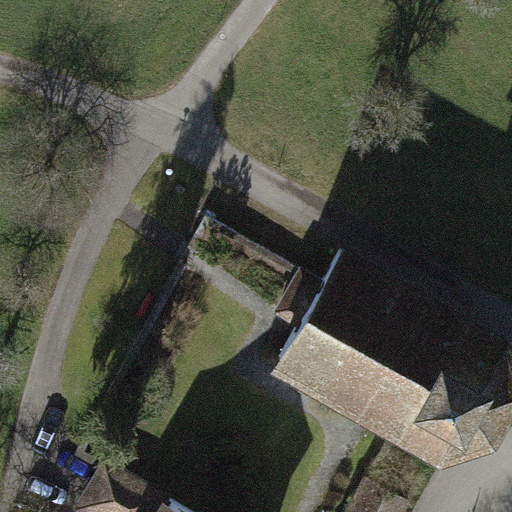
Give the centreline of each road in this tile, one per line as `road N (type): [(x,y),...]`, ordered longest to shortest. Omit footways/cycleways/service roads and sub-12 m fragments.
road 1 (residential): [(511,314),(164,128)]
road 2 (residential): [(164,128),(0,69)]
road 3 (residential): [(164,128),(261,0)]
